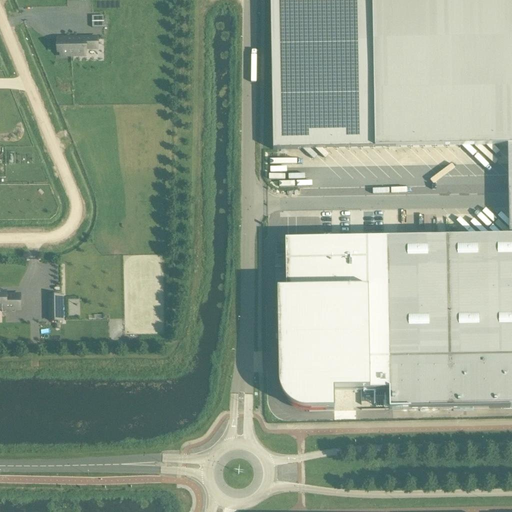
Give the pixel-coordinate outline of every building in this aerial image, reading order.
[(511,0),(270,0),(273,151),(395,148),(507,146),(511,146),(511,0)] [(104,16),(92,17),(92,28),(104,28),(104,16)] [(96,37),(58,38),(58,52),(60,52),(61,56),(84,55),(84,48),(88,48),(88,49),(96,48),(96,37)] [(286,291),(277,291),(278,383),(309,412),(334,412),(334,392),(359,391),(386,391),(389,391),(389,397),(389,408),(389,411),(402,411),(511,408),(511,237),(509,237),(386,240),(285,241),(286,287),(286,291)] [(0,310),(19,310),(19,295),(5,296),(5,293),(0,293),(0,310)] [(62,309),(50,309),(50,322),(62,321),(62,309)]
